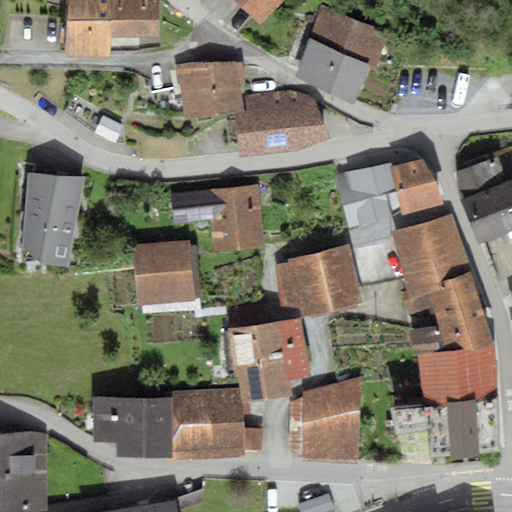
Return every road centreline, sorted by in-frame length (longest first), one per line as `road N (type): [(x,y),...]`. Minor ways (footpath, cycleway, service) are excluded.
road 1 (residential): [(439,502),(418,478),(380,473),(125,463),(36,412),(0,406)]
road 2 (residential): [(403,138),(311,157),(169,169),(119,165),(0,97)]
road 3 (residential): [(511,452),(500,324),(435,133)]
road 4 (residential): [(183,0),(236,43),(403,138)]
